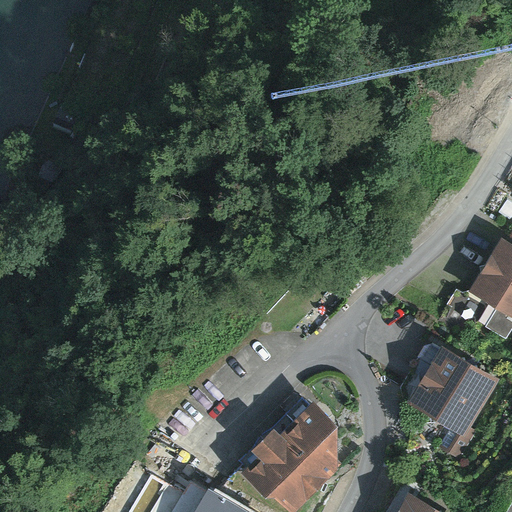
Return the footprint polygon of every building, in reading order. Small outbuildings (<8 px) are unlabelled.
[(511,239),(509,238),(479,288),(511,308),(511,239)] [(488,327),(511,337),(511,334),(511,312),(496,306),(488,327)] [(511,380),(511,374),(454,341),(420,400),(463,424),(447,450),(466,461),(511,380)] [(317,399),(255,463),(302,507),(363,443),(317,399)] [(241,511),(212,494),(201,511),(241,511)] [(447,511),(423,494),(409,511),(447,511)]
